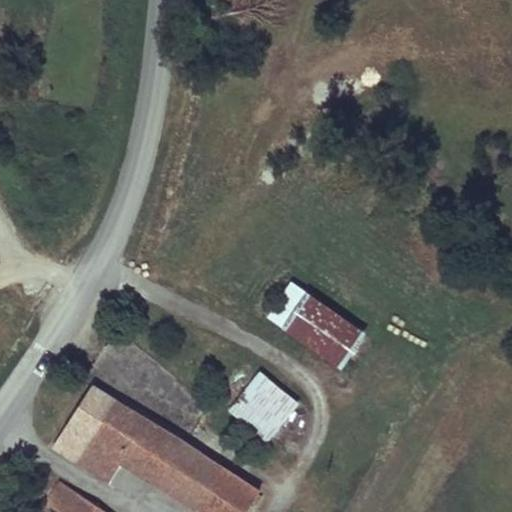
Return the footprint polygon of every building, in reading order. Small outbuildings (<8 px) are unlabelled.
[(363,330),(308,293),(287,327),(341,363),(363,330)] [(256,369),(229,412),(274,440),(301,397),(256,369)] [(147,476),(200,508),(227,472),(92,387),(56,445),(110,479),(123,460),(147,476)] [(135,495),(147,476),(123,460),(110,479),(135,495)] [(227,472),(200,508),(205,511),(246,511),(259,492),(227,472)] [(106,511),(62,483),(48,504),(59,511),(106,511)]
